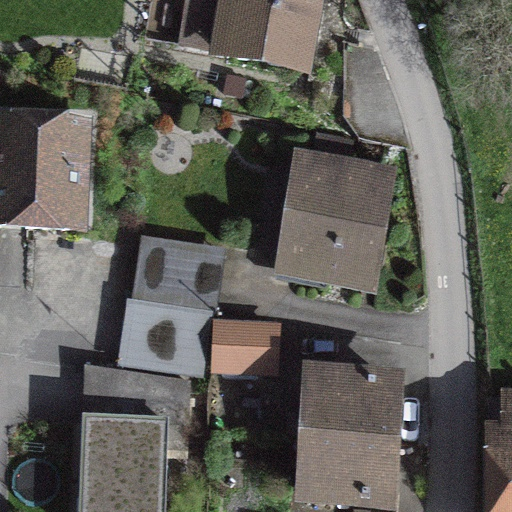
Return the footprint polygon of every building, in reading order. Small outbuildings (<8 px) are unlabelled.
[(235,0),(226,57),(301,70),(312,0),(235,0)] [(0,227),(77,231),(82,126),(0,121),(0,125),(7,126),(5,159),(0,158),(0,227)] [(293,269),(363,281),(380,182),(309,170),(307,167),(289,272),(293,269)] [(134,299),(213,311),(222,254),(143,242),(134,299)] [(209,316),(130,304),(121,366),(199,378),(209,316)] [(275,372),(277,331),(217,329),(215,369),(275,372)] [(190,384),(138,376),(136,425),(85,423),(80,511),(162,511),(165,455),(187,456),(190,384)] [(311,440),(389,445),(392,385),(314,380),(311,439),(311,440)] [(389,445),(311,440),(307,500),(385,505),(389,445)]
